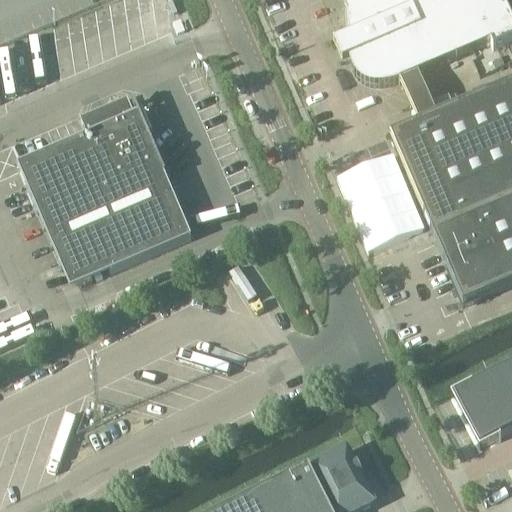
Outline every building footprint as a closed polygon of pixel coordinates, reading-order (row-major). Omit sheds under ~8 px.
[(391,0),(340,0),(348,18),(348,19),(391,0)] [(398,157),(432,238),(511,204),(511,87),(437,120),(418,77),(490,46),(493,52),(511,44),(511,25),(501,0),(391,0),(348,19),(348,18),(346,19),(346,41),(349,63),(350,67),(351,72),(354,77),(357,81),(360,85),(365,87),(369,89),(374,90),(379,90),(384,89),(389,89),(394,87),(399,86),(417,129),(405,134),(412,151),(398,157)] [(79,121),(87,140),(17,170),(61,273),(101,256),(110,277),(191,242),(164,179),(165,179),(147,137),(146,138),(142,131),(148,128),(142,114),(134,117),(127,100),(79,121)] [(511,204),(432,238),(463,310),(511,289),(511,204)] [(511,367),(453,397),(478,448),(511,430),(511,367)] [(362,478),(356,467),(354,469),(346,454),(230,511),(363,511),(374,507),(359,479),(362,478)]
